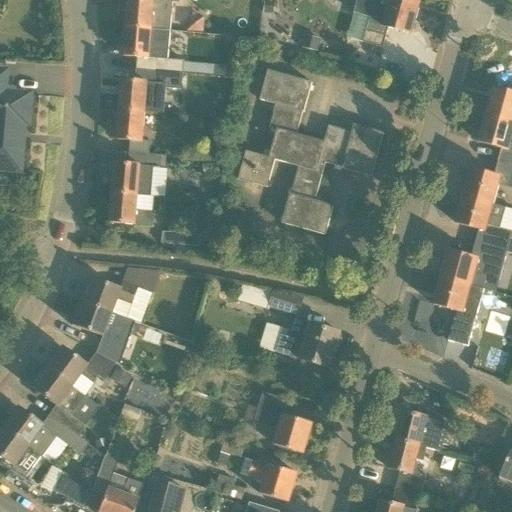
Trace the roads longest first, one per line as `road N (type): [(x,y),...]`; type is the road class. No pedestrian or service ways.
road 1 (residential): [(372,356),(468,9)]
road 2 (residential): [(53,251),(80,111),(79,0)]
road 3 (residential): [(332,511),(372,356)]
road 4 (residential): [(511,409),(372,356)]
road 5 (residential): [(0,370),(32,316),(53,251)]
